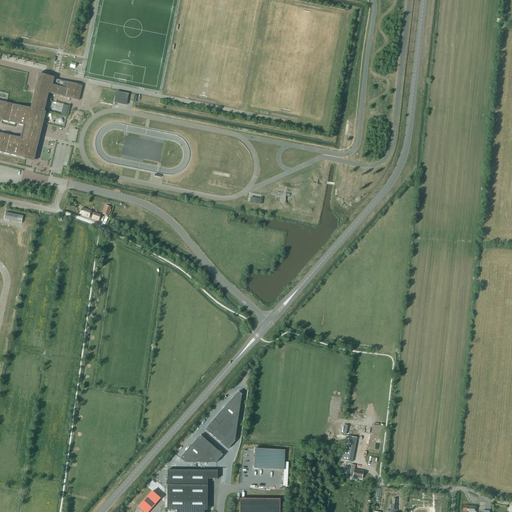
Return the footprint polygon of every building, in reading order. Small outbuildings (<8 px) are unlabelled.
[(0,119),(2,120),(16,124),(25,126),(22,138),(0,132),(0,151),(26,158),(33,160),(42,123),(48,97),(49,93),(79,100),(78,100),(81,86),(83,86),(83,85),(38,75),(34,93),(31,108),(0,100),(0,119)] [(128,94),(117,91),(115,101),(126,104),(128,94)] [(103,214),(108,216),(111,207),(106,205),(103,214)] [(98,221),(101,215),(91,212),(91,211),(85,209),(84,210),(81,209),(80,213),(83,214),(82,215),(89,218),(89,217),(92,218),(98,221)] [(4,219),(22,223),(23,216),(5,212),(4,219)] [(240,391),(207,429),(229,449),(236,442),(234,439),(237,436),(232,431),(238,424),(234,420),(240,412),(237,410),(241,405),(243,394),(240,391)] [(201,435),(181,458),(186,462),(211,463),(213,460),(217,463),(224,455),(201,435)] [(363,455),(363,453),(372,454),(374,442),(357,439),(355,453),(363,455)] [(350,458),(353,444),(345,442),(344,452),(341,452),(340,456),(350,458)] [(255,448),(254,469),(284,470),(283,479),(283,483),(287,483),(288,479),(288,462),(284,462),(285,450),(255,448)] [(351,464),(349,476),(353,477),(352,478),(356,479),(356,478),(362,479),(363,471),(354,469),(355,465),(351,464)] [(167,485),(167,510),(177,510),(176,511),(204,511),(204,510),(207,510),(207,485),(207,479),(217,479),(217,470),(167,470),(167,485)] [(148,511),(160,499),(151,492),(148,496),(149,497),(139,508),(143,511),(148,511)] [(239,511),(279,511),(280,499),(240,499),(239,511)] [(397,511),(397,505),(396,505),(397,499),(392,499),(392,501),(390,501),(389,504),(391,504),(390,511),(387,510),(386,511),(397,511)]
